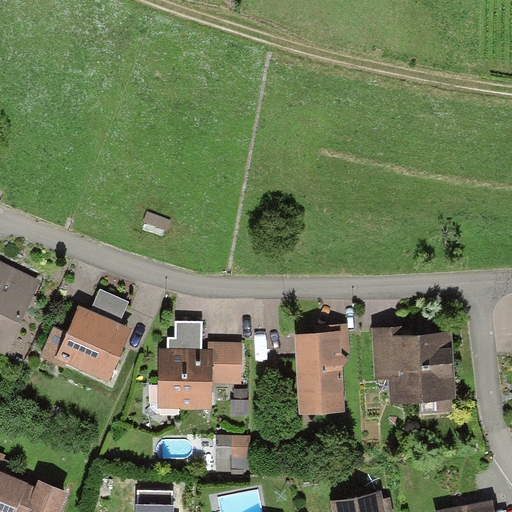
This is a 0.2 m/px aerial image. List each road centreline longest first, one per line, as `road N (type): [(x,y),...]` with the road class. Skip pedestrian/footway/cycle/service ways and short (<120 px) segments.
road 1 (unclassified): [(0,218),(179,283),(474,285)]
road 2 (track): [(511,91),(305,50),(149,0)]
road 3 (residential): [(511,462),(486,402),(474,285)]
